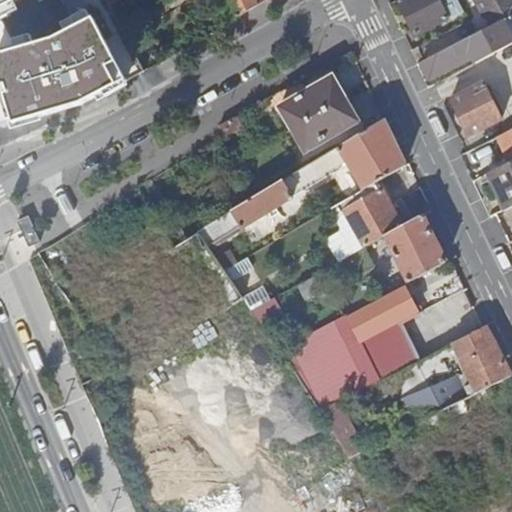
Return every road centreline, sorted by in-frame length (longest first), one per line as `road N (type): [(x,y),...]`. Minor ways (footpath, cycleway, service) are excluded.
road 1 (residential): [(0,184),(339,0)]
road 2 (residential): [(511,324),(356,0)]
road 3 (primary): [(76,511),(0,328)]
